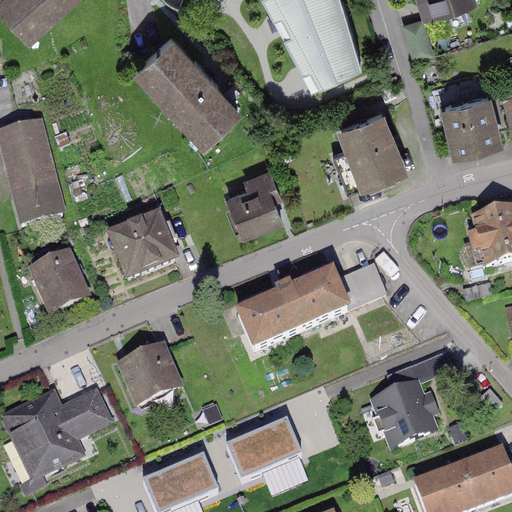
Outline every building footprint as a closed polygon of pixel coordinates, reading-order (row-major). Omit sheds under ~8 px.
[(0,0),(0,13),(22,39),(66,0),(0,0)] [(346,0),(271,0),(315,81),(364,59),(346,0)] [(480,0),(424,0),(429,16),(481,1),(480,0)] [(409,23),(416,60),(435,56),(428,19),(409,23)] [(174,27),(133,64),(200,138),(241,101),(174,27)] [(488,96),(446,107),(458,155),(500,143),(488,96)] [(405,171),(383,115),(337,133),(345,152),(334,156),(349,194),(405,171)] [(71,212),(46,121),(0,134),(0,151),(21,226),(71,212)] [(251,192),(231,200),(245,235),(282,221),(275,201),(281,199),(272,173),(247,182),(251,192)] [(511,213),(476,223),(488,270),(511,263),(511,213)] [(159,222),(112,240),(129,282),(176,263),(159,222)] [(89,300),(70,258),(33,275),(52,317),(89,300)] [(279,301),(240,318),(255,354),(387,297),(375,269),(337,286),(333,277),(293,294),(291,290),(277,296),(279,301)] [(164,352),(122,371),(139,408),(181,389),(164,352)] [(452,374),(446,359),(391,381),(397,396),(375,405),(394,451),(438,433),(419,387),(452,374)] [(504,408),(491,394),(483,401),(496,416),(504,408)] [(54,397),(5,421),(35,482),(83,458),(75,442),(110,425),(96,396),(62,413),(54,397)] [(222,422),(217,409),(206,414),(211,427),(222,422)] [(260,436),(228,450),(243,485),(303,460),(288,424),(271,431),(269,426),(258,431),(260,436)] [(511,477),(504,456),(417,489),(425,511),(475,511),(511,498),(511,477)] [(160,478),(144,485),(155,511),(177,511),(220,495),(205,459),(172,473),(170,468),(158,473),(160,478)]
